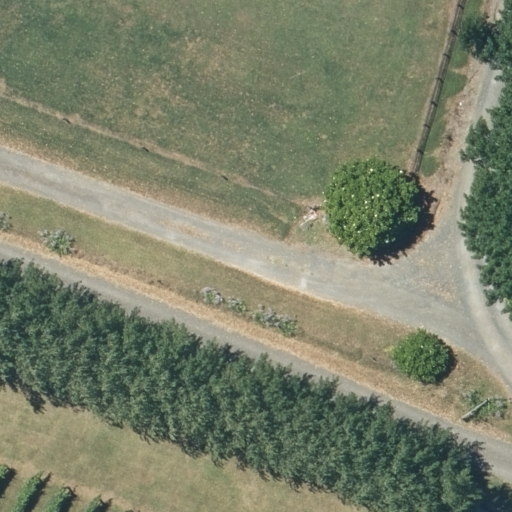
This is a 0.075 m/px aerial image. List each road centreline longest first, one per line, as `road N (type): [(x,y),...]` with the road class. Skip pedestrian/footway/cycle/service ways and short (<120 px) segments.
road 1 (unknown): [(430,266),(327,205),(0,76)]
road 2 (unknown): [(430,266),(409,232),(396,130),(425,0)]
road 3 (unknown): [(511,383),(430,266)]
